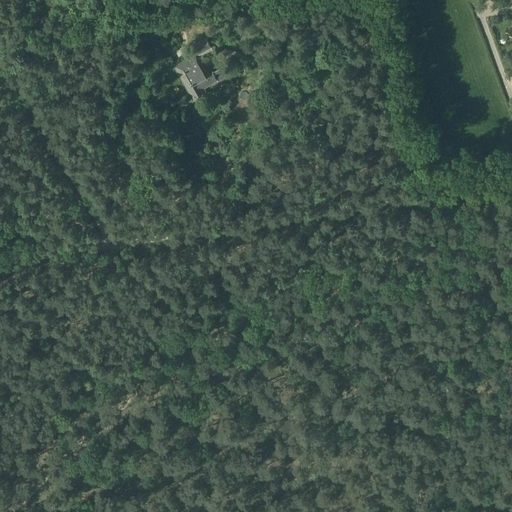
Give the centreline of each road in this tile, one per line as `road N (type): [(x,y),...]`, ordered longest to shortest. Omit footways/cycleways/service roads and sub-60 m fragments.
road 1 (track): [(100,244),(511,185)]
road 2 (track): [(182,364),(307,289),(371,270),(511,251)]
road 3 (track): [(7,511),(111,413),(182,364)]
road 4 (unclassified): [(0,50),(114,242)]
